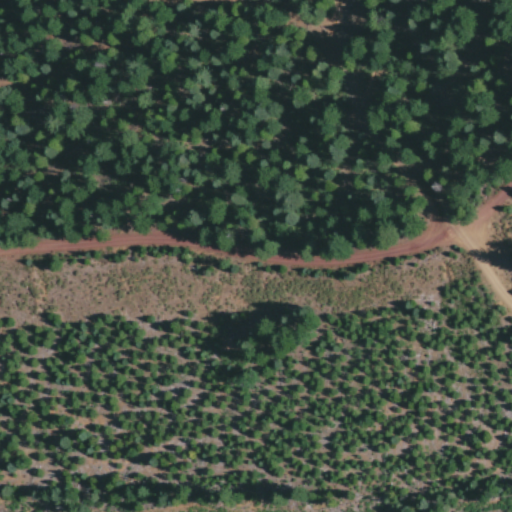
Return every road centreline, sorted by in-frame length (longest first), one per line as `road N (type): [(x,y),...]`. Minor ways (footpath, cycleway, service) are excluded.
road 1 (track): [(0,81),(30,82),(79,42),(139,47),(211,0),(277,4),(307,26),(356,27)]
road 2 (track): [(511,310),(429,192),(364,118),(358,0)]
